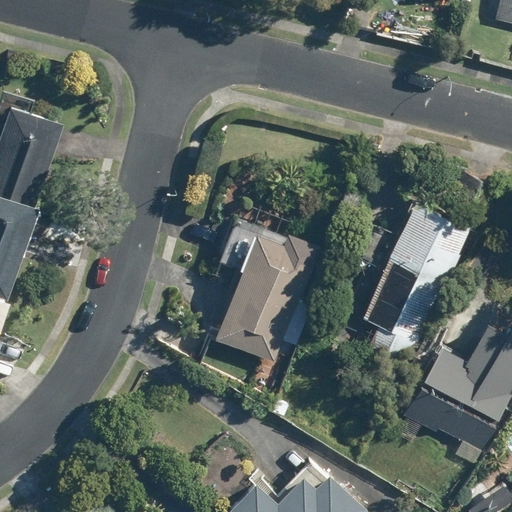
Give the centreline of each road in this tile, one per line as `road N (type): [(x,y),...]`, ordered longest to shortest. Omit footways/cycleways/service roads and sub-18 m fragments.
road 1 (residential): [(177,40),(97,342),(58,405),(0,457)]
road 2 (residential): [(511,126),(177,40)]
road 3 (residential): [(177,40),(15,0)]
